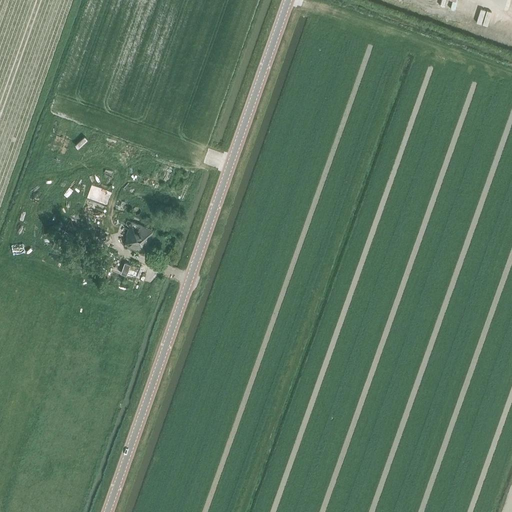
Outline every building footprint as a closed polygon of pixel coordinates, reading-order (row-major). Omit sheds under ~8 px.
[(511,37),(511,4),(495,0),(487,0),(482,20),(472,17),(470,26),(511,37)] [(72,192),(77,184),(73,181),(68,189),(72,192)] [(109,192),(111,185),(97,182),(94,195),(104,197),(105,191),(109,192)] [(42,195),(36,209),(46,213),(52,200),(42,195)] [(136,249),(136,248),(146,251),(153,229),(127,220),(125,227),(128,229),(126,236),(127,237),(125,245),(136,249)] [(51,247),(72,254),(76,241),(93,247),(98,235),(80,229),(60,222),(51,247)]
